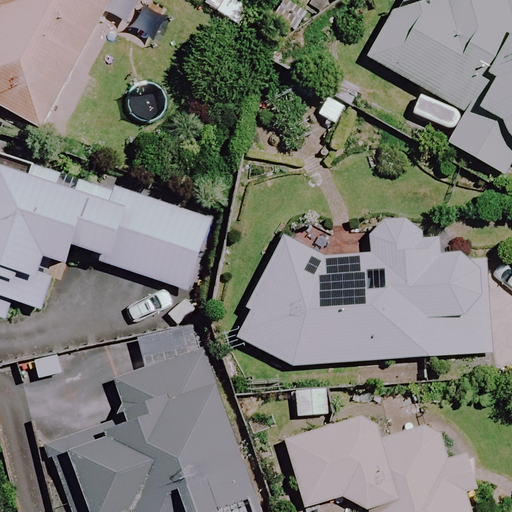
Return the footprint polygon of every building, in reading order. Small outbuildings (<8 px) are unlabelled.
[(115,0),(0,0),(0,10),(2,12),(0,16),(0,107),(44,131),(115,0)] [(511,0),(459,0),(451,16),(422,0),(405,0),(371,60),(463,112),(446,144),(505,177),(511,164),(511,0)] [(42,313),(58,270),(70,275),(79,252),(190,294),(215,227),(35,160),(32,168),(0,156),(0,321),(6,324),(14,303),(42,313)] [(450,247),(449,230),(431,231),(431,225),(413,212),(393,215),(378,233),(379,247),(336,251),(289,228),(238,332),(295,359),(498,348),(493,260),(471,245),(450,247)] [(75,511),(259,511),(204,355),(117,386),(129,422),(53,449),(75,511)] [(383,444),(380,427),(294,442),(306,510),(341,501),(362,511),(470,511),(465,493),(477,490),(469,460),(449,466),(438,429),(399,441),(383,444)]
